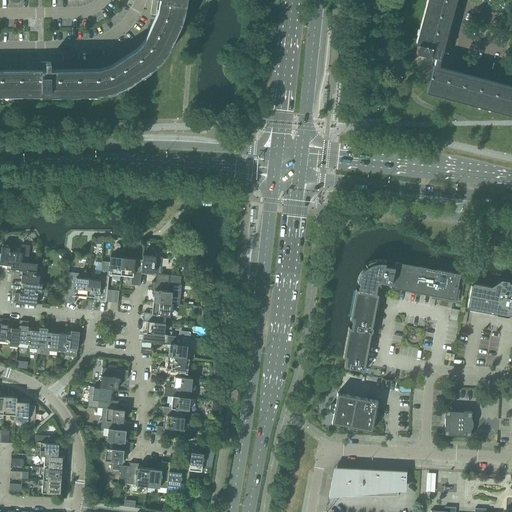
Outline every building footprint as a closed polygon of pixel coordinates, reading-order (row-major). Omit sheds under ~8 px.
[(159,12),(147,38),(166,52),(169,48),(180,25),(184,13),(185,0),(155,0),(153,9),(159,10),(159,12)] [(427,0),(416,43),(416,42),(415,43),(418,44),(416,52),(431,56),(431,57),(432,58),(436,59),(437,59),(437,58),(442,42),(445,43),(445,42),(444,41),(455,0),(427,0)] [(166,52),(147,38),(145,40),(139,48),(137,49),(113,65),(111,66),(101,69),(99,69),(51,70),(51,61),(46,61),(41,61),(41,64),(32,64),(32,69),(32,70),(3,71),(3,73),(0,72),(0,92),(4,93),(4,95),(99,93),(108,92),(118,89),(126,85),(150,70),(157,63),(164,56),(166,52)] [(435,65),(434,65),(426,92),(427,92),(427,91),(511,113),(511,86),(434,65),(435,65)] [(19,270),(19,269),(20,261),(28,262),(30,244),(22,244),(22,252),(10,250),(10,247),(2,246),(1,252),(0,263),(0,264),(12,265),(11,268),(19,269),(19,270)] [(143,259),(141,272),(157,273),(156,281),(156,282),(169,283),(169,279),(174,280),(174,275),(162,273),(163,265),(163,257),(162,256),(156,255),(143,254),(143,259)] [(109,273),(121,275),(123,257),(111,256),(110,261),(102,261),(101,275),(100,275),(100,276),(110,277),(110,276),(109,276),(109,273)] [(143,259),(123,257),(121,275),(133,276),(132,284),(140,285),(141,272),(143,259)] [(356,289),(356,290),(379,294),(376,293),(378,284),(381,282),(391,284),(395,266),(385,265),(386,260),(387,260),(384,259),(382,259),(380,259),(377,259),(375,260),(373,260),(370,261),(368,262),(366,263),(366,262),(365,263),(367,266),(365,267),(364,269),(363,270),(361,272),(360,274),(359,276),(359,278),(358,280),(358,282),(358,281),(360,282),(359,290),(357,290),(357,289),(356,289)] [(21,282),(25,282),(39,283),(40,275),(39,275),(36,275),(38,263),(28,262),(20,261),(19,269),(23,270),(21,282)] [(396,261),(395,266),(391,284),(391,287),(456,299),(461,300),(464,284),(466,274),(396,261)] [(75,294),(87,295),(89,278),(89,274),(69,272),(66,302),(75,303),(75,302),(74,302),(75,294)] [(109,277),(110,277),(100,276),(101,276),(100,279),(89,278),(87,295),(98,297),(98,300),(106,301),(109,277)] [(472,285),(468,306),(470,309),(497,314),(497,315),(508,317),(511,314),(511,283),(509,283),(509,281),(502,279),(492,287),(475,283),(472,285)] [(155,290),(154,301),(171,303),(173,283),(169,283),(156,282),(156,281),(152,281),(152,290),(152,289),(155,290)] [(25,282),(24,294),(21,293),(20,293),(16,293),(16,292),(15,292),(14,301),(37,303),(38,292),(41,292),(42,292),(43,283),(39,283),(25,282)] [(349,327),(349,328),(373,332),(373,327),(372,327),(379,294),(356,290),(351,319),(353,319),(352,328),(350,327),(349,327)] [(143,320),(148,321),(163,322),(164,315),(170,315),(171,303),(154,301),(153,313),(145,312),(144,312),(143,320)] [(0,340),(10,341),(10,344),(9,344),(9,345),(18,346),(18,342),(20,328),(19,328),(12,327),(12,324),(9,324),(9,323),(8,323),(9,319),(1,318),(0,323),(0,340)] [(38,348),(38,344),(39,330),(28,329),(28,326),(29,326),(28,326),(29,321),(20,320),(19,328),(20,328),(18,342),(30,344),(29,347),(38,348)] [(167,343),(168,335),(168,334),(167,334),(167,335),(164,334),(166,322),(163,322),(148,321),(147,332),(144,332),(143,332),(142,340),(167,343)] [(49,349),(57,350),(59,332),(48,331),(48,328),(40,327),(39,330),(38,344),(50,346),(49,349)] [(373,332),(349,328),(343,357),(344,357),(346,357),(344,366),(365,370),(366,365),(365,365),(371,332),(372,333),(373,332)] [(59,332),(57,350),(66,351),(65,351),(66,348),(78,349),(80,331),(71,330),(71,331),(71,334),(59,332)] [(189,337),(168,335),(167,343),(167,344),(167,343),(170,343),(169,355),(186,357),(189,357),(190,349),(187,349),(189,337)] [(445,359),(454,360),(455,354),(446,352),(445,359)] [(158,374),(175,376),(178,376),(179,369),(185,369),(186,357),(169,355),(168,367),(160,366),(159,365),(158,374)] [(103,367),(100,387),(112,388),(118,389),(119,377),(127,378),(128,379),(129,370),(103,367)] [(175,376),(174,388),(166,387),(166,386),(165,386),(164,395),(173,396),(190,398),(194,398),(197,378),(178,376),(175,376)] [(98,407),(103,407),(107,408),(118,409),(119,400),(118,400),(118,401),(111,400),(112,388),(100,387),(94,386),(90,386),(89,396),(88,397),(89,399),(88,406),(98,407)] [(330,405),(330,409),(332,412),(334,412),(332,423),(372,431),(374,420),(376,421),(380,418),(381,414),(378,411),(376,410),(378,400),(338,392),(336,403),(334,402),(330,405)] [(10,418),(15,418),(16,418),(17,399),(17,395),(5,394),(3,414),(4,414),(10,414),(10,418)] [(163,415),(167,415),(182,417),(182,416),(183,409),(189,410),(190,398),(173,396),(172,407),(164,407),(164,406),(163,415)] [(16,418),(15,418),(16,419),(22,420),(22,423),(27,424),(27,426),(35,426),(36,412),(36,405),(29,405),(29,400),(17,399),(16,418)] [(101,427),(109,428),(111,428),(129,430),(131,431),(132,422),(131,422),(123,421),(125,409),(118,409),(107,408),(103,407),(101,427)] [(445,434),(471,435),(471,427),(470,427),(470,419),(472,419),(472,411),(446,410),(445,434)] [(167,415),(166,427),(158,426),(158,425),(157,434),(177,436),(178,428),(183,429),(185,417),(182,416),(182,417),(167,415)] [(113,441),(112,448),(124,450),(132,451),(133,442),(125,442),(126,430),(129,430),(111,428),(109,428),(107,440),(113,441)] [(35,434),(35,442),(37,442),(37,447),(41,447),(40,455),(41,455),(41,454),(60,456),(60,455),(61,443),(57,443),(57,438),(49,438),(50,435),(35,434)] [(191,452),(191,457),(190,464),(189,469),(190,469),(202,471),(202,467),(212,468),(216,445),(204,444),(203,453),(191,452)] [(120,478),(128,479),(129,479),(130,466),(122,465),(124,450),(112,448),(106,447),(105,460),(114,461),(113,469),(121,470),(120,478)] [(44,460),(44,467),(64,468),(65,456),(60,455),(60,456),(41,454),(41,455),(41,460),(44,460)] [(150,468),(148,486),(168,488),(170,470),(171,462),(162,461),(161,469),(150,468)] [(128,483),(148,486),(150,468),(138,467),(138,464),(139,464),(139,463),(130,462),(130,466),(129,479),(128,479),(128,483)] [(170,470),(168,488),(180,489),(180,483),(188,484),(190,469),(189,469),(190,464),(182,463),(181,472),(170,470)] [(44,473),(43,479),(63,481),(64,468),(44,467),(40,467),(40,472),(44,473)] [(334,468),(329,495),(340,495),(340,496),(398,496),(398,490),(405,489),(406,471),(334,468)] [(63,481),(43,479),(39,479),(39,485),(43,485),(42,492),(62,493),(63,481)]
